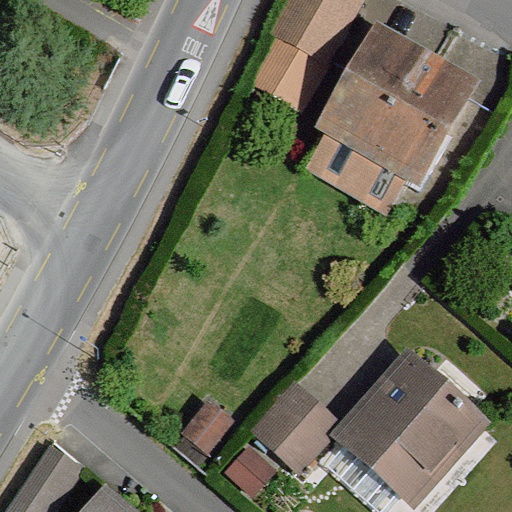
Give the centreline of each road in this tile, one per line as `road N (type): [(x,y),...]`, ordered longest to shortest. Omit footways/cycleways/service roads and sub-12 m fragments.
road 1 (tertiary): [(22,353),(175,64)]
road 2 (residential): [(207,511),(22,353)]
road 3 (residential): [(175,64),(59,0)]
